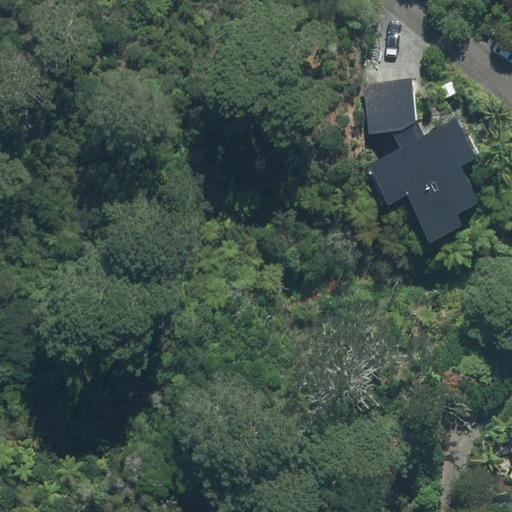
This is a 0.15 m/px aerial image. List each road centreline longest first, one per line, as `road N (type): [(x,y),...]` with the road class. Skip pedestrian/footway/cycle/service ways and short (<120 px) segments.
road 1 (residential): [(462,511),(452,457),(476,401),(511,382)]
road 2 (residential): [(511,86),(407,0)]
